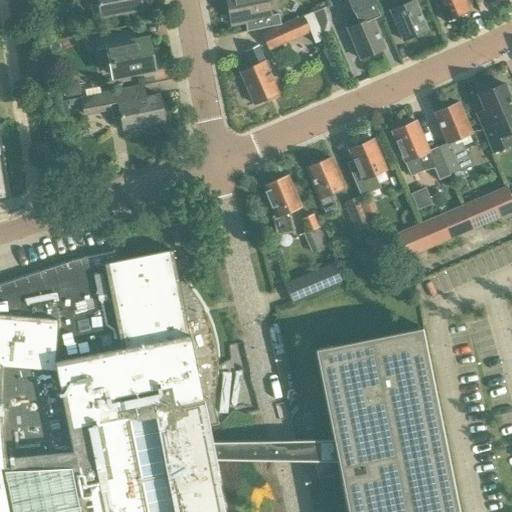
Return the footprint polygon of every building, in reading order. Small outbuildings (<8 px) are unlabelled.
[(96,0),(100,19),(141,11),(139,0),(96,0)] [(265,0),(225,0),(230,25),(243,22),(245,32),(255,30),(253,20),(269,17),(265,0)] [(346,0),(361,34),(352,38),(356,46),(354,47),(359,59),(383,48),(371,19),(378,16),(370,0),(346,0)] [(399,0),(401,5),(389,11),(401,40),(426,30),(413,0),(399,0)] [(434,0),(443,21),(447,20),(449,20),(454,18),(455,16),(468,11),(463,0),(434,0)] [(322,39),(311,14),(302,18),(261,35),(267,50),(308,33),(313,44),(322,40),(322,39)] [(132,31),(96,38),(98,50),(106,48),(111,76),(152,68),(147,40),(134,42),(132,31)] [(251,67),(238,73),(252,105),(277,94),(263,62),(262,62),(256,47),(245,52),(251,67)] [(502,84),(476,95),(491,130),(482,133),(491,154),(511,145),(511,142),(504,125),(511,121),(511,93),(509,95),(506,88),(504,87),(502,84)] [(67,99),(79,96),(77,89),(73,86),(65,87),(67,99)] [(143,86),(80,98),(84,116),(112,111),(113,119),(119,117),(122,131),(163,123),(158,95),(145,97),(143,86)] [(457,103),(433,113),(446,143),(437,147),(449,175),(470,166),(458,139),(470,133),(457,103)] [(415,121),(390,131),(410,176),(423,171),(420,164),(430,160),(438,179),(437,180),(447,204),(459,199),(449,175),(437,147),(427,151),(415,121)] [(372,139),(348,150),(361,180),(362,180),(367,191),(377,187),(373,175),(385,170),(372,139)] [(0,199),(9,198),(0,147),(0,199)] [(329,158),(305,168),(318,199),(317,199),(324,215),(337,210),(332,197),(338,195),(336,191),(342,188),(329,158)] [(287,176),(262,186),(275,215),(271,217),(275,235),(292,232),(288,212),(300,206),(287,176)] [(415,207),(430,202),(424,185),(409,191),(415,207)] [(511,200),(507,188),(462,207),(472,229),(511,211),(511,200)] [(357,198),(345,203),(357,232),(369,227),(357,198)] [(462,207),(421,224),(430,246),(472,229),(462,207)] [(312,215),(301,219),(306,232),(317,227),(312,215)] [(429,247),(430,246),(421,224),(397,234),(406,256),(429,247)] [(0,511),(224,511),(214,461),(285,459),(335,457),(331,439),(281,441),(210,443),(207,426),(216,425),(211,400),(215,382),(217,365),(215,347),(211,330),(205,314),(197,299),(189,289),(183,260),(173,262),(171,250),(114,262),(112,252),(79,259),(71,261),(0,284),(0,511)] [(334,265),(284,284),(291,303),(341,283),(334,265)] [(458,511),(421,327),(313,349),(331,439),(335,457),(346,511),(458,511)]
